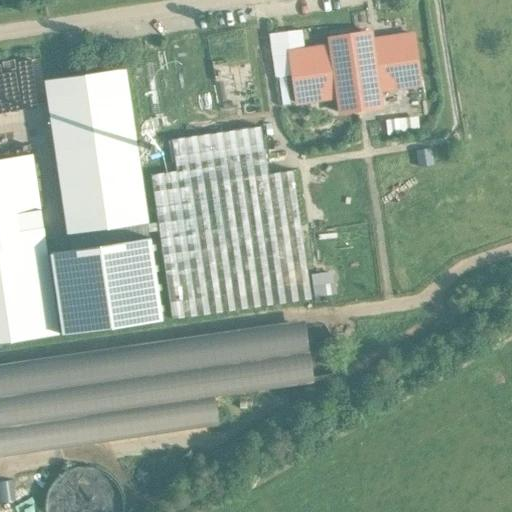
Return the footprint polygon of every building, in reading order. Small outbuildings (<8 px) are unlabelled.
[(419,85),(412,35),(371,41),(370,33),(328,39),(329,47),(289,53),(297,103),(337,97),(339,113),(381,107),(378,91),(419,85)] [(222,54),(131,68),(141,135),(232,122),(222,54)] [(145,220),(124,69),(44,80),(66,232),(145,220)] [(170,140),(175,172),(150,175),(170,318),(311,299),(292,171),(267,174),(260,127),(170,140)] [(430,149),(415,151),(418,167),(433,165),(430,149)] [(0,159),(0,342),(57,334),(34,175),(31,155),(0,159)] [(47,254),(60,337),(161,321),(148,238),(47,254)] [(403,310),(415,333),(436,322),(425,299),(403,310)] [(238,392),(321,353),(301,309),(217,347),(238,392)] [(187,349),(117,382),(129,407),(147,398),(155,414),(135,423),(148,450),(223,415),(207,381),(203,383),(187,349)] [(100,367),(30,400),(43,427),(84,407),(96,432),(116,422),(102,394),(111,390),(100,367)] [(74,429),(76,444),(90,442),(89,427),(74,429)]
